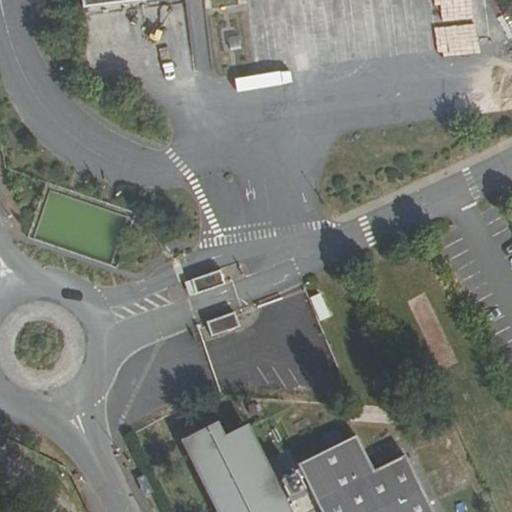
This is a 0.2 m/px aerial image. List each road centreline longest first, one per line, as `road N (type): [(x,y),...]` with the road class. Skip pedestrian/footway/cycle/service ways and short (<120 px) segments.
road 1 (tertiary): [(73,404),(107,358),(101,319),(74,292),(36,285),(17,291)]
road 2 (unknown): [(454,192),(511,301)]
